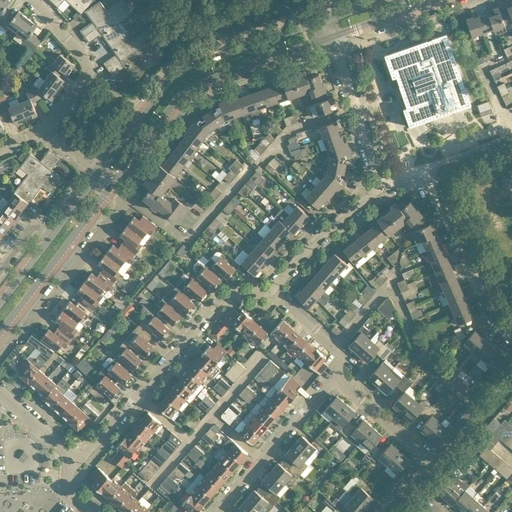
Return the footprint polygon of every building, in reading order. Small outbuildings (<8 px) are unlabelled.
[(0,0),(0,24),(1,24),(7,16),(9,14),(4,10),(11,1),(8,0),(0,0)] [(88,7),(79,0),(49,0),(58,7),(63,0),(65,0),(78,11),(81,14),(88,7)] [(80,31),(84,37),(129,4),(126,0),(118,0),(106,9),(100,1),(85,11),(92,22),(80,31)] [(101,34),(108,44),(123,33),(117,25),(132,14),(135,12),(129,4),(84,37),(89,43),(101,34)] [(511,5),(507,8),(508,9),(500,12),(505,25),(511,21),(511,5)] [(507,30),(505,25),(500,12),(498,7),(487,11),(488,13),(494,29),(496,34),(507,30)] [(9,26),(17,32),(28,18),(19,11),(12,20),(7,16),(1,24),(0,25),(0,27),(5,32),(9,26)] [(488,13),(477,17),(484,35),(487,34),(486,31),(493,29),(494,29),(488,13)] [(480,36),(484,35),(477,17),(474,18),(473,17),(466,19),(472,36),(479,34),(480,36)] [(21,44),(28,48),(36,38),(31,34),(38,25),(28,18),(17,32),(25,39),(21,44)] [(103,63),(108,69),(153,37),(147,29),(129,42),(123,33),(108,44),(116,54),(103,63)] [(446,33),(384,54),(392,78),(396,77),(407,107),(403,108),(409,127),(471,105),(446,33)] [(153,37),(108,69),(112,75),(125,66),(132,76),(147,66),(140,57),(158,44),(153,37)] [(36,38),(28,48),(33,52),(41,42),(36,38)] [(503,49),(507,57),(511,54),(508,47),(503,49)] [(163,50),(158,54),(164,62),(169,58),(163,50)] [(476,60),(478,65),(493,58),(491,53),(476,60)] [(51,62),(61,70),(67,75),(75,65),(60,54),(53,64),(51,62)] [(51,72),(45,80),(59,91),(67,82),(58,75),(61,70),(51,62),(46,68),(51,72)] [(489,70),(492,75),(499,72),(497,67),(489,70)] [(290,77),(282,80),(283,82),(289,98),(311,90),(313,95),(312,95),(313,96),(325,91),(326,91),(324,83),(322,84),(319,74),(313,76),(312,71),(306,73),(305,70),(293,74),(294,77),(290,78),(290,77)] [(34,84),(30,89),(39,100),(43,94),(52,101),(59,91),(45,80),(39,88),(34,84)] [(283,82),(272,86),(278,102),(279,104),(283,103),(282,100),(289,98),(283,82)] [(497,86),(499,91),(507,88),(504,82),(497,86)] [(272,86),(262,90),(267,105),(268,105),(269,108),(272,107),(271,104),(278,102),(272,86)] [(507,88),(499,91),(501,96),(509,92),(507,88)] [(29,99),(19,103),(26,120),(37,115),(32,102),(39,100),(30,89),(25,91),(29,99)] [(262,90),(251,94),(257,109),(258,112),(261,110),(260,108),(267,105),(262,90)] [(315,103),(310,105),(313,114),(314,117),(337,108),(333,97),(328,99),(326,93),(325,91),(313,96),(315,103)] [(251,94),(240,97),(247,116),(250,123),(253,122),(252,120),(260,117),(258,112),(257,109),(251,94)] [(212,109),(207,113),(217,126),(226,120),(235,117),(229,99),(228,97),(214,102),(217,110),(214,111),(212,109)] [(236,97),(229,99),(235,117),(238,116),(242,114),(243,117),(247,116),(240,97),(236,99),(236,97)] [(8,101),(0,104),(5,116),(11,114),(15,124),(26,120),(19,103),(10,107),(8,101)] [(488,101),(477,105),(480,113),(491,109),(488,101)] [(186,128),(188,129),(202,141),(209,132),(217,126),(207,113),(203,116),(205,119),(202,121),(195,115),(186,128)] [(297,122),(295,114),(289,116),(292,124),(297,122)] [(283,118),(286,126),(292,124),(289,116),(283,118)] [(319,136),(320,139),(339,132),(337,129),(339,128),(336,121),(319,127),(322,135),(319,136)] [(272,129),(279,134),(282,130),(276,124),(272,129)] [(185,136),(183,139),(196,149),(198,151),(201,148),(198,146),(202,141),(188,129),(184,135),(185,136)] [(324,142),(326,149),(344,143),(342,136),(340,137),(339,132),(320,139),(322,143),(324,142)] [(265,137),(271,143),(275,139),(268,133),(265,137)] [(288,140),(290,144),(298,141),(296,136),(290,138),(288,140)] [(183,139),(176,149),(189,159),(189,158),(191,160),(194,157),(191,155),(196,149),(183,139)] [(261,142),(257,145),(263,151),(267,147),(261,142)] [(344,143),(326,149),(330,158),(328,166),(342,168),(343,162),(344,159),(352,156),(347,142),(344,143)] [(263,151),(257,145),(253,150),(260,155),(263,151)] [(242,147),(239,150),(244,155),(247,152),(242,147)] [(294,155),(295,159),(297,159),(309,155),(306,148),(301,149),(302,152),(294,155)] [(27,174),(14,192),(22,197),(55,153),(49,149),(40,161),(30,153),(28,155),(23,151),(18,158),(23,162),(19,168),(27,174)] [(176,149),(169,158),(182,168),(182,167),(184,169),(187,166),(184,164),(189,159),(176,149)] [(61,158),(55,153),(22,197),(29,203),(43,186),(51,192),(62,178),(52,170),(61,158)] [(245,158),(247,159),(252,164),(256,160),(249,154),(245,158)] [(160,164),(159,165),(175,177),(177,179),(179,176),(177,174),(182,168),(169,158),(162,166),(160,164)] [(199,158),(196,163),(202,168),(205,163),(199,158)] [(232,163),(239,169),(243,164),(236,159),(232,163)] [(295,161),(292,165),(298,170),(297,171),(302,175),(307,168),(303,164),(302,166),(297,162),(295,161)] [(232,163),(228,168),(231,170),(237,175),(241,170),(239,169),(232,163)] [(269,163),(265,167),(271,173),(275,169),(269,163)] [(175,177),(159,165),(155,171),(156,172),(154,175),(151,173),(143,183),(146,185),(142,190),(146,193),(143,198),(151,204),(150,205),(157,210),(158,209),(173,221),(185,206),(175,198),(171,203),(161,195),(175,177)] [(255,170),(256,171),(261,175),(265,171),(259,166),(255,170)] [(285,166),(281,171),(286,175),(290,171),(285,166)] [(324,176),(321,180),(334,192),(337,194),(347,183),(340,177),(340,176),(341,174),(342,168),(328,166),(327,173),(324,176)] [(224,178),(227,173),(222,169),(219,173),(215,170),(211,175),(220,182),(224,178)] [(231,170),(227,173),(234,178),(237,175),(231,170)] [(261,175),(256,171),(250,179),(258,186),(264,178),(261,175)] [(234,178),(227,173),(224,178),(230,183),(234,178)] [(252,189),(248,193),(250,195),(258,186),(250,179),(245,184),(252,189)] [(314,184),(311,187),(325,200),(328,196),(330,197),(334,192),(321,180),(316,186),(314,184)] [(245,184),(242,188),(248,193),(252,189),(245,184)] [(216,187),(212,191),(219,196),(222,192),(216,187)] [(325,200),(311,187),(309,189),(311,191),(306,197),(318,208),(325,200)] [(248,193),(242,188),(238,192),(244,197),(248,193)] [(219,196),(212,191),(209,195),(215,200),(219,196)] [(8,201),(7,202),(14,207),(16,205),(22,210),(25,207),(27,209),(30,204),(29,203),(22,197),(14,192),(8,201)] [(234,196),(230,201),(236,206),(240,202),(234,196)] [(2,197),(0,200),(0,208),(1,209),(17,222),(20,218),(18,216),(22,210),(16,205),(14,207),(7,202),(8,201),(2,197)] [(189,199),(185,203),(191,208),(195,203),(189,199)] [(230,201),(226,205),(233,210),(236,206),(230,201)] [(384,215),(378,220),(390,234),(408,220),(418,211),(416,210),(410,201),(405,205),(402,201),(397,205),(395,202),(389,207),(391,209),(387,213),(384,215)] [(288,212),(287,213),(302,225),(309,216),(297,205),(296,206),(294,204),(292,207),(294,208),(290,214),(288,212)] [(233,210),(226,205),(223,209),(229,215),(233,210)] [(45,207),(41,212),(46,215),(49,210),(45,207)] [(0,223),(1,224),(3,222),(9,227),(12,224),(14,226),(17,222),(1,209),(0,208),(0,223)] [(237,208),(234,211),(244,220),(247,217),(237,208)] [(418,211),(408,220),(411,223),(410,224),(416,230),(411,232),(416,243),(419,242),(419,241),(437,234),(438,233),(434,222),(428,224),(422,216),(418,211)] [(287,217),(282,223),(294,234),(302,225),(287,213),(285,215),(287,217)] [(219,214),(213,221),(219,227),(222,223),(224,225),(227,221),(219,214)] [(134,216),(127,225),(143,237),(147,232),(151,234),(157,226),(143,215),(140,220),(134,216)] [(276,223),(271,229),(284,240),(291,232),(294,234),(282,223),(281,223),(276,219),(274,221),(276,223)] [(384,239),(390,234),(377,219),(379,222),(370,228),(381,241),(383,243),(386,241),(384,239)] [(214,232),(218,228),(219,227),(213,221),(208,226),(214,232)] [(0,223),(0,235),(4,239),(7,235),(5,233),(9,227),(3,222),(1,224),(0,223)] [(257,232),(264,238),(268,232),(266,230),(269,228),(264,224),(257,232)] [(126,239),(122,244),(136,254),(142,245),(139,243),(143,237),(127,225),(120,235),(126,239)] [(208,226),(203,232),(211,239),(216,233),(214,232),(208,226)] [(268,232),(264,238),(276,248),(284,240),(271,229),(269,228),(266,230),(268,232)] [(375,246),(381,241),(370,228),(361,236),(372,249),(372,248),(374,250),(377,248),(375,246)] [(437,234),(419,241),(419,242),(421,245),(423,244),(426,251),(441,244),(437,234)] [(261,241),(256,246),(269,257),(276,248),(264,238),(263,238),(261,236),(259,239),(261,241)] [(361,236),(352,243),(363,256),(367,260),(375,253),(372,249),(361,236)] [(357,260),(363,256),(352,243),(343,250),(354,263),(356,265),(359,262),(357,260)] [(113,244),(106,254),(122,266),(126,260),(129,263),(136,254),(122,244),(118,248),(113,244)] [(188,249),(183,244),(176,252),(182,257),(188,249)] [(428,254),(431,261),(446,255),(441,244),(426,251),(424,252),(425,255),(428,254)] [(253,249),(249,255),(261,266),(269,257),(256,246),(256,247),(254,245),(251,248),(253,249)] [(244,256),(247,253),(242,250),(234,259),(240,265),(241,264),(246,258),(244,256)] [(209,260),(204,266),(216,276),(220,271),(228,278),(236,269),(220,256),(222,254),(219,251),(216,252),(209,260)] [(261,266),(249,255),(247,253),(244,256),(246,258),(241,264),(255,276),(260,270),(258,269),(261,266)] [(335,253),(327,262),(339,272),(339,273),(344,267),(346,269),(348,266),(346,265),(347,264),(342,260),(337,255),(335,253)] [(104,267),(100,272),(114,282),(121,273),(118,271),(122,266),(106,254),(99,263),(104,267)] [(396,260),(391,254),(387,257),(392,263),(396,260)] [(198,260),(204,266),(209,260),(202,255),(198,260)] [(432,265),(435,272),(450,265),(446,255),(431,261),(428,262),(430,266),(432,265)] [(169,259),(158,272),(163,277),(168,271),(171,273),(177,266),(169,259)] [(408,259),(400,262),(402,266),(402,267),(410,263),(408,259)] [(196,272),(191,278),(192,279),(201,287),(202,286),(205,282),(213,289),(221,280),(216,276),(204,266),(198,260),(193,266),(193,270),(196,272)] [(327,262),(319,271),(332,281),(336,276),(338,278),(341,275),(327,262)] [(386,265),(377,273),(379,276),(382,272),(384,274),(390,270),(386,265)] [(437,275),(440,282),(455,276),(450,265),(435,272),(433,273),(434,276),(437,275)] [(413,269),(402,273),(405,278),(415,274),(413,269)] [(319,271),(312,279),(324,290),(329,284),(331,286),(333,283),(331,282),(332,281),(319,271)] [(92,272),(84,282),(106,298),(110,292),(108,291),(114,282),(100,272),(97,276),(92,272)] [(382,272),(379,276),(385,281),(388,277),(382,272)] [(375,280),(377,277),(375,275),(373,277),(366,280),(377,290),(381,285),(375,280)] [(385,281),(379,276),(375,280),(381,285),(385,281)] [(441,286),(444,293),(460,286),(455,276),(440,282),(437,283),(439,287),(441,286)] [(158,283),(153,278),(146,286),(151,290),(158,283)] [(183,280),(176,288),(188,298),(192,294),(199,301),(207,292),(201,287),(192,279),(187,284),(183,280)] [(312,279),(304,288),(316,299),(321,293),(323,295),(326,292),(324,290),(312,279)] [(397,282),(399,287),(407,284),(404,279),(397,282)] [(407,284),(399,287),(401,292),(403,298),(404,298),(418,292),(413,281),(407,284)] [(83,295),(79,300),(93,310),(100,302),(101,303),(106,298),(84,282),(77,291),(83,295)] [(375,292),(367,285),(364,290),(365,291),(361,295),(368,301),(375,292)] [(446,296),(449,303),(464,296),(460,286),(444,293),(442,294),(444,298),(446,296)] [(170,292),(163,300),(166,303),(174,310),(175,310),(178,306),(186,313),(194,304),(188,298),(176,288),(175,287),(170,292)] [(316,299),(304,288),(301,291),(300,290),(295,295),(309,308),(314,302),(316,303),(318,300),(316,299)] [(361,295),(357,300),(364,305),(368,301),(361,295)] [(451,307),(454,314),(469,307),(464,296),(449,303),(446,304),(448,308),(451,307)] [(149,312),(154,307),(143,297),(138,302),(149,312)] [(360,310),(364,305),(357,300),(356,298),(352,303),(360,310)] [(386,298),(385,299),(377,308),(389,318),(396,310),(392,300),(391,299),(390,298),(389,298),(388,298),(387,298),(386,298)] [(117,299),(113,304),(122,310),(125,306),(117,299)] [(70,301),(63,310),(79,322),(82,324),(93,310),(79,300),(75,304),(70,301)] [(406,303),(408,308),(416,305),(413,300),(406,303)] [(346,313),(352,318),(360,310),(352,303),(352,302),(348,307),(350,309),(346,313)] [(154,307),(149,312),(161,322),(162,322),(165,318),(173,325),(181,316),(174,310),(166,303),(165,303),(161,308),(157,304),(154,307)] [(130,304),(125,309),(129,313),(134,308),(130,304)] [(108,310),(102,305),(97,311),(103,316),(108,310)] [(116,307),(111,314),(115,317),(120,310),(116,307)] [(469,307),(454,314),(451,315),(452,318),(455,317),(458,324),(473,318),(469,307)] [(217,339),(231,323),(240,330),(251,317),(242,309),(239,313),(234,309),(227,317),(225,316),(210,334),(217,339)] [(420,309),(418,310),(410,313),(413,319),(423,314),(420,309)] [(61,323),(58,328),(71,339),(78,330),(75,327),(79,322),(63,310),(56,319),(61,323)] [(145,317),(138,325),(150,336),(154,331),(161,338),(169,329),(149,312),(154,316),(149,321),(145,317)] [(346,313),(343,317),(349,322),(352,318),(346,313)] [(239,330),(248,338),(259,325),(251,318),(251,317),(240,330),(239,330)] [(349,322),(343,317),(340,320),(346,326),(349,322)] [(271,332),(280,340),(291,327),(282,320),(271,332)] [(415,324),(417,329),(425,325),(423,320),(415,324)] [(126,339),(138,349),(146,356),(154,347),(146,340),(150,336),(138,325),(131,333),(126,339)] [(259,325),(248,338),(257,346),(268,333),(259,325)] [(354,340),(349,345),(358,353),(370,339),(366,335),(368,333),(368,329),(363,325),(351,338),(354,340)] [(335,326),(331,330),(337,335),(341,331),(335,326)] [(280,340),(288,348),(299,335),(291,327),(280,340)] [(453,329),(456,336),(462,332),(460,327),(453,329)] [(71,339),(58,328),(54,333),(49,329),(41,338),(57,350),(62,345),(65,347),(71,339)] [(468,350),(471,352),(485,336),(481,332),(480,334),(475,330),(464,343),(470,348),(468,350)] [(456,336),(453,340),(458,344),(461,341),(466,335),(462,332),(456,336)] [(32,335),(25,344),(29,347),(31,344),(35,347),(36,348),(37,347),(39,348),(39,349),(50,357),(54,352),(32,335)] [(288,348),(297,355),(308,342),(299,335),(288,348)] [(475,353),(481,358),(492,345),(488,341),(489,339),(485,336),(471,352),(474,355),(475,353)] [(118,354),(117,355),(128,364),(134,369),(142,360),(134,353),(138,349),(126,339),(119,347),(124,351),(119,356),(118,354)] [(370,339),(358,353),(368,362),(376,353),(380,356),(388,347),(385,344),(379,339),(375,344),(370,339)] [(297,355),(305,363),(316,350),(308,342),(297,355)] [(210,345),(202,354),(203,355),(215,365),(227,351),(217,343),(213,348),(210,345)] [(16,345),(12,351),(17,355),(21,349),(16,345)] [(485,365),(488,367),(503,351),(498,347),(497,349),(492,345),(481,358),(487,363),(485,365)] [(26,358),(17,368),(22,372),(19,375),(24,378),(22,380),(26,384),(39,369),(44,364),(50,357),(39,349),(39,348),(37,347),(36,348),(27,358),(26,358)] [(79,359),(85,351),(81,347),(75,355),(79,359)] [(230,347),(227,351),(232,355),(235,352),(230,347)] [(388,347),(380,356),(384,360),(385,359),(392,351),(388,347)] [(316,350),(305,363),(306,363),(306,362),(320,374),(328,365),(323,361),(326,357),(317,349),(316,350)] [(503,351),(488,367),(491,370),(492,368),(499,373),(510,361),(505,356),(507,354),(503,351)] [(56,360),(59,356),(54,352),(50,357),(53,359),(56,360)] [(105,366),(104,367),(124,384),(132,375),(124,368),(128,364),(117,355),(113,359),(111,358),(110,358),(109,358),(108,358),(107,359),(106,359),(102,364),(105,366)] [(202,355),(195,363),(208,374),(213,378),(220,369),(215,365),(203,355),(202,355)] [(53,359),(50,357),(44,364),(47,367),(53,359)] [(85,375),(92,367),(82,358),(76,365),(85,375)] [(270,359),(266,364),(275,372),(279,368),(270,359)] [(369,377),(378,385),(394,367),(385,359),(384,360),(381,363),(369,377)] [(237,360),(233,365),(242,373),(246,368),(237,360)] [(195,363),(188,372),(200,383),(208,374),(195,363)] [(266,364),(262,368),(271,376),(275,372),(266,364)] [(233,365),(229,370),(238,378),(242,373),(233,365)] [(124,384),(104,367),(97,375),(102,379),(97,384),(112,397),(120,388),(112,381),(116,377),(124,384)] [(395,385),(399,388),(408,379),(394,367),(378,385),(387,394),(395,385)] [(262,368),(258,373),(267,381),(271,376),(262,368)] [(33,386),(37,390),(48,377),(39,369),(26,384),(31,388),(33,386)] [(238,378),(229,370),(225,374),(234,382),(238,378)] [(188,372),(180,380),(193,391),(200,383),(188,372)] [(267,381),(258,373),(254,377),(264,385),(267,381)] [(461,381),(467,386),(471,382),(468,380),(471,376),(468,373),(461,381)] [(451,379),(458,385),(461,381),(455,375),(451,379)] [(299,384),(290,376),(278,390),(290,401),(291,401),(298,392),(295,389),(299,384)] [(39,395),(44,399),(56,384),(48,377),(37,390),(41,393),(39,395)] [(221,378),(218,382),(227,390),(231,386),(221,378)] [(393,405),(402,413),(414,399),(405,391),(410,385),(412,383),(408,379),(399,388),(404,392),(393,405)] [(180,380),(173,389),(185,400),(193,391),(180,380)] [(461,381),(458,385),(464,390),(467,386),(461,381)] [(227,390),(218,382),(214,387),(223,395),(227,390)] [(55,386),(44,399),(48,403),(46,405),(50,409),(63,394),(67,390),(58,383),(56,384),(55,386)] [(93,394),(97,389),(92,385),(88,390),(93,394)] [(247,386),(243,390),(252,398),(256,394),(247,386)] [(466,392),(473,398),(476,394),(470,388),(466,392)] [(93,394),(102,402),(106,397),(97,389),(93,394)] [(173,389),(165,397),(178,409),(185,400),(173,389)] [(277,389),(270,398),(282,409),(290,401),(278,390),(277,389)] [(252,398),(243,390),(239,395),(248,403),(252,398)] [(57,411),(61,414),(72,401),(63,394),(50,409),(55,413),(57,411)] [(206,395),(203,400),(212,407),(216,403),(206,395)] [(325,410),(334,418),(346,404),(337,396),(329,405),(324,401),(316,410),(321,414),(325,410)] [(178,409),(165,397),(157,406),(170,417),(178,409)] [(270,398),(262,407),(275,418),(282,409),(270,398)] [(419,412),(423,416),(431,406),(425,400),(421,401),(419,403),(414,399),(402,413),(411,421),(419,412)] [(212,407),(203,400),(199,404),(208,412),(212,407)] [(63,420),(68,424),(81,409),(72,401),(61,414),(65,418),(63,420)] [(232,403),(228,407),(237,415),(241,411),(232,403)] [(81,409),(68,424),(72,428),(74,426),(78,429),(80,427),(85,431),(94,420),(98,415),(85,404),(81,409)] [(334,418),(330,422),(334,426),(343,434),(352,425),(347,421),(355,412),(346,404),(334,417),(334,418)] [(420,428),(429,437),(441,423),(436,419),(440,414),(431,406),(423,416),(428,419),(420,428)] [(441,423),(429,437),(438,445),(446,436),(450,439),(459,430),(476,411),(470,406),(453,425),(450,422),(446,427),(441,423)] [(237,415),(228,407),(221,415),(221,417),(230,424),(237,415)] [(262,407),(255,415),(267,426),(275,418),(262,407)] [(148,412),(141,421),(154,432),(161,423),(148,412)] [(191,412),(187,417),(197,425),(201,420),(191,412)] [(255,415),(247,424),(260,435),(267,426),(255,415)] [(197,425),(187,417),(184,421),(193,429),(197,425)] [(494,417),(482,431),(496,443),(500,438),(497,435),(504,427),(508,422),(505,419),(501,423),(494,417)] [(343,434),(357,446),(373,427),(364,419),(356,428),(352,425),(343,434)] [(141,421),(133,429),(146,441),(154,432),(141,421)] [(504,427),(497,435),(500,438),(506,443),(511,436),(511,425),(508,422),(504,427)] [(260,435),(247,424),(239,432),(252,444),(260,435)] [(373,427),(360,442),(369,450),(366,454),(363,458),(367,462),(370,458),(379,448),(374,445),(382,436),(373,427)] [(210,428),(206,432),(215,440),(219,436),(210,428)] [(125,437),(139,449),(146,441),(133,429),(126,438),(125,437)] [(215,440),(206,432),(202,437),(211,445),(215,440)] [(472,444),(482,452),(487,446),(491,449),(494,445),(480,433),(471,444),(472,444)] [(302,435),(294,444),(308,457),(316,447),(320,451),(324,447),(315,439),(311,443),(302,435)] [(138,449),(139,449),(125,437),(117,446),(121,449),(117,454),(126,462),(138,449)] [(169,438),(165,442),(175,450),(179,446),(169,438)] [(230,438),(222,447),(227,451),(240,462),(248,453),(235,442),(230,438)] [(175,450),(165,442),(162,447),(171,455),(175,450)] [(379,457),(388,465),(400,451),(391,443),(383,452),(379,448),(370,458),(375,461),(379,457)] [(295,461),(291,466),(300,474),(308,465),(304,461),(308,457),(294,444),(286,454),(295,461)] [(195,445),(191,450),(200,458),(204,453),(195,445)] [(482,452),(479,455),(483,458),(491,449),(487,446),(482,452)] [(162,447),(158,450),(160,451),(168,458),(171,455),(162,447)] [(312,461),(320,451),(316,447),(308,457),(312,461)] [(200,458),(191,450),(187,454),(196,462),(200,458)] [(240,462),(227,451),(220,459),(232,471),(240,462)] [(400,451),(388,465),(397,473),(393,477),(398,482),(406,472),(402,468),(409,459),(400,451)] [(122,467),(126,462),(117,454),(112,459),(122,467)] [(494,468),(497,471),(505,462),(496,454),(488,463),(494,468)] [(215,455),(207,464),(212,468),(225,479),(232,471),(220,459),(215,455)] [(304,461),(308,465),(312,461),(308,457),(304,461)] [(150,459),(146,464),(156,472),(160,468),(150,459)] [(180,462),(176,467),(185,475),(189,470),(180,462)] [(278,462),(270,472),(284,484),(288,479),(293,483),(300,474),(291,466),(287,470),(278,462)] [(511,467),(505,462),(497,471),(507,479),(511,472),(511,467)] [(146,464),(142,468),(152,476),(156,472),(146,464)] [(308,465),(300,474),(304,477),(312,468),(308,465)] [(92,484),(100,492),(112,479),(98,467),(90,476),(95,481),(92,484)] [(185,475),(176,467),(172,471),(177,476),(181,479),(185,475)] [(152,476),(142,468),(139,473),(148,481),(152,476)] [(212,468),(205,477),(217,488),(225,479),(212,468)] [(177,476),(172,471),(169,475),(174,480),(177,476)] [(434,489),(443,497),(459,479),(458,479),(452,473),(450,472),(450,471),(449,471),(434,489)] [(271,489),(267,493),(277,501),(281,497),(276,493),(284,484),(270,472),(262,481),(271,489)] [(169,475),(165,480),(174,488),(178,483),(174,480),(169,475)] [(348,492),(360,479),(354,475),(343,487),(346,490),(348,492)] [(205,477),(197,485),(210,496),(217,488),(205,477)] [(112,479),(100,492),(101,492),(102,492),(110,499),(121,486),(112,478),(112,479)] [(348,492),(353,496),(367,508),(375,499),(366,491),(370,487),(360,479),(348,492)] [(459,479),(443,497),(452,505),(454,503),(466,489),(461,485),(463,482),(459,479)] [(165,480),(161,484),(170,492),(174,488),(165,480)] [(110,499),(118,506),(130,493),(134,489),(125,481),(121,486),(110,499)] [(170,492),(161,484),(157,489),(166,497),(170,492)] [(276,493),(281,497),(289,488),(284,484),(276,493)] [(190,495),(202,505),(210,496),(197,485),(190,494),(190,495)] [(454,503),(463,511),(474,498),(478,494),(469,485),(466,489),(454,503)] [(130,493),(118,506),(125,511),(128,511),(138,501),(134,497),(136,495),(135,490),(134,489),(130,493)] [(255,489),(246,499),(261,511),(267,511),(273,506),(277,501),(267,493),(264,497),(256,491),(255,489)] [(353,496),(348,492),(346,490),(338,499),(345,505),(353,496)] [(202,505),(190,495),(179,508),(182,511),(191,511),(192,511),(197,511),(203,506),(202,505)] [(332,502),(337,506),(343,511),(347,511),(350,510),(352,511),(363,511),(367,508),(353,496),(345,505),(338,499),(336,497),(332,502)] [(327,497),(323,501),(327,505),(333,510),(334,511),(343,511),(337,506),(332,502),(327,497)] [(463,511),(464,511),(477,511),(483,506),(474,498),(463,511)] [(261,511),(246,499),(238,508),(243,511),(261,511)] [(128,511),(143,511),(147,508),(138,501),(128,511)]
